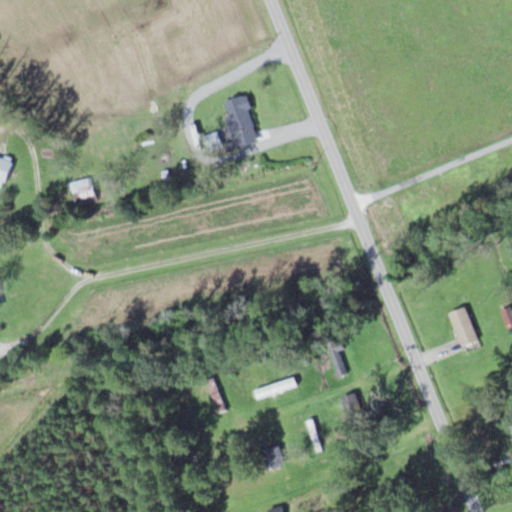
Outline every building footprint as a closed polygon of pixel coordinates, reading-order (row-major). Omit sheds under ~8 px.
[(260,140),(247,94),(223,101),(236,147),(260,140)] [(85,126),(94,145),(112,136),(103,117),(85,126)] [(0,184),(4,186),(13,160),(0,155),(0,184)] [(97,200),(92,176),(71,181),(77,205),(97,200)] [(480,340),(466,305),(450,312),(463,347),(480,340)] [(511,332),(511,305),(503,308),(509,333),(511,332)] [(329,349),(341,376),(348,373),(337,346),(329,349)] [(247,366),(257,400),(264,398),(255,364),(247,366)] [(206,379),(219,412),(226,409),(213,376),(206,379)] [(368,421),(357,392),(342,398),(353,427),(368,421)] [(322,450),(314,419),(308,421),(316,452),(322,450)] [(285,463),(276,437),(258,443),(267,469),(285,463)]
